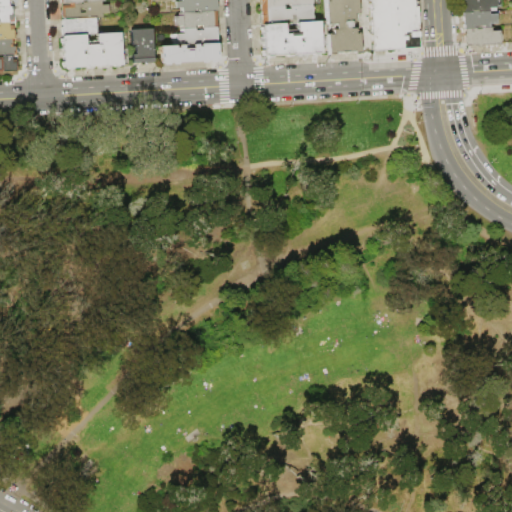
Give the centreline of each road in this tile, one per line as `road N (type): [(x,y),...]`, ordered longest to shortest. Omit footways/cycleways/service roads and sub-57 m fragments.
road 1 (secondary): [(440,73),(41,96)]
road 2 (secondary): [(431,96),(453,171),(511,221)]
road 3 (secondary): [(500,190),(471,160),(440,73)]
